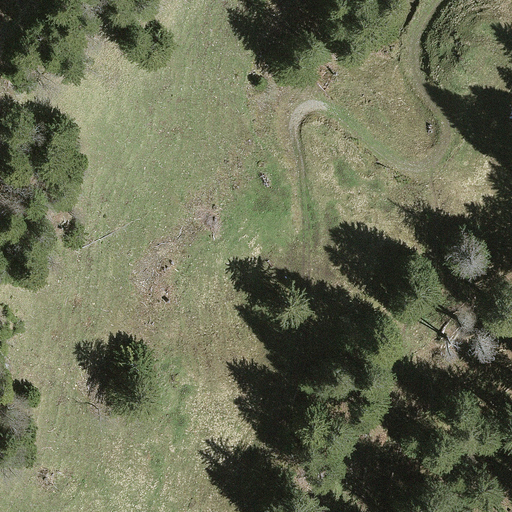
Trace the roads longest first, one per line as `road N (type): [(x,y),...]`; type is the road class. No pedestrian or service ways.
road 1 (track): [(428,165),(409,169),(319,105),(294,123),(305,218),(301,338),(244,511)]
road 2 (track): [(439,0),(418,30),(415,57),(448,135),(428,165)]
